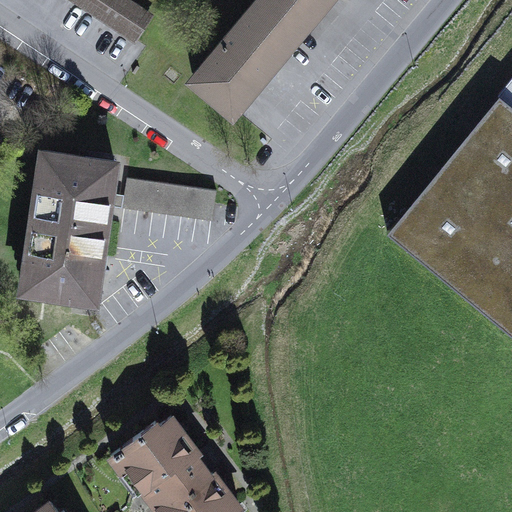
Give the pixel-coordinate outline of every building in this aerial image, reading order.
[(150,16),(125,0),(75,0),(134,39),(150,16)] [(224,43),(193,79),(233,112),(303,28),(302,28),(269,0),(259,0),(233,31),(232,30),(222,42),(224,43)] [(269,0),(302,28),(325,0),(269,0)] [(511,78),(387,231),(511,333),(511,78)] [(34,214),(105,225),(108,205),(110,192),(115,161),(43,151),(34,214)] [(123,207),(212,220),(217,191),(127,177),(125,195),(123,207)] [(125,195),(110,192),(108,205),(123,207),(125,195)] [(23,288),(94,298),(99,267),(101,255),(105,225),(34,214),(23,288)] [(99,267),(106,268),(108,256),(101,255),(99,267)] [(232,511),(240,506),(212,470),(209,473),(195,455),(198,452),(171,416),(159,425),(156,421),(112,455),(124,471),(129,467),(143,487),(159,507),(163,503),(170,511),(232,511)] [(212,470),(216,467),(202,449),(198,452),(195,455),(209,473),(212,470)] [(134,494),(143,487),(129,467),(124,471),(119,475),(134,494)] [(61,511),(58,511),(51,502),(37,511),(64,511),(61,511)] [(170,511),(163,503),(159,507),(154,510),(154,511),(170,511)]
